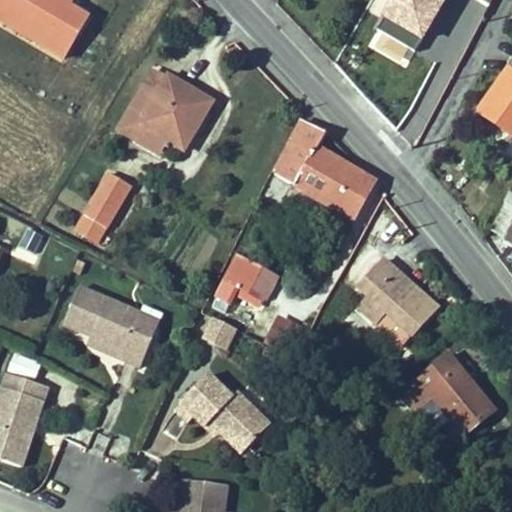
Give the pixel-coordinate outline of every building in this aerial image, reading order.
[(0,0),(0,20),(64,59),(88,18),(70,7),(58,0),(0,0)] [(480,109),(511,134),(511,70),(511,71),(509,69),(480,109)] [(167,141),(185,151),(214,103),(168,76),(166,79),(153,71),(118,131),(136,141),(144,128),(167,141)] [(374,181),(317,148),(326,134),(300,121),(273,173),(352,220),(374,181)] [(144,128),(136,141),(160,155),(167,141),(144,128)] [(131,187),(110,175),(85,217),(106,230),(131,187)] [(490,231),(505,240),(511,226),(511,206),(505,202),(490,231)] [(106,230),(85,217),(76,232),(98,245),(106,230)] [(21,245),(37,253),(44,239),(27,231),(21,245)] [(47,262),(62,270),(70,255),(54,247),(47,262)] [(237,259),(211,307),(251,328),(277,280),(237,259)] [(402,349),(435,311),(409,288),(411,285),(385,261),(359,290),(369,299),(359,310),(402,349)] [(438,308),(411,285),(409,288),(435,311),(438,308)] [(138,324),(141,315),(80,289),(65,326),(91,337),(125,352),(121,360),(141,369),(157,332),(138,324)] [(283,312),(264,330),(282,349),(301,331),(283,312)] [(329,382),(353,322),(333,313),(309,374),(302,440),(306,440),(327,425),(317,412),(322,379),(329,382)] [(157,332),(161,323),(141,315),(138,324),(157,332)] [(215,320),(205,340),(226,350),(236,331),(215,320)] [(88,346),(121,360),(125,352),(91,337),(88,346)] [(34,381),(40,367),(16,357),(10,371),(34,381)] [(434,398),(464,436),(492,414),(469,387),(472,384),(449,357),(402,396),(416,413),(434,398)] [(0,460),(21,468),(47,389),(7,376),(0,397),(0,460)] [(209,376),(181,405),(194,417),(206,428),(210,424),(220,433),(243,454),(259,438),(251,431),(264,418),(238,393),(233,399),(209,376)] [(495,412),(472,384),(469,387),(492,414),(495,412)] [(194,417),(181,405),(175,412),(188,424),(194,417)] [(271,425),(264,418),(251,431),(259,438),(271,425)] [(210,424),(206,428),(216,438),(220,433),(210,424)] [(224,511),(228,487),(185,481),(181,511),(180,511),(224,511)]
